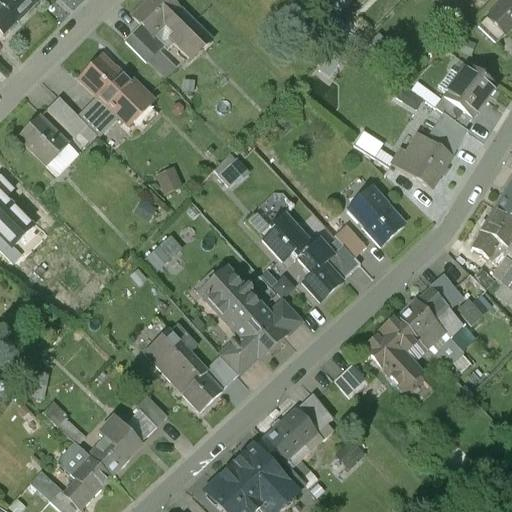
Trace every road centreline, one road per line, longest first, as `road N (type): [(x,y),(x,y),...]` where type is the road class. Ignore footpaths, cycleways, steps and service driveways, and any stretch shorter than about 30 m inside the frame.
road 1 (residential): [(141,511),(453,228),(511,129)]
road 2 (residential): [(0,103),(104,0)]
